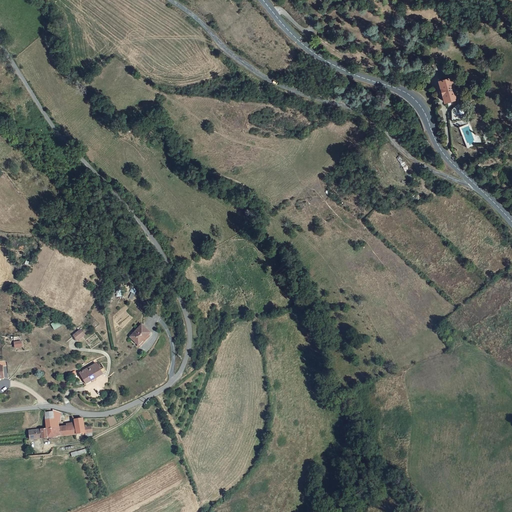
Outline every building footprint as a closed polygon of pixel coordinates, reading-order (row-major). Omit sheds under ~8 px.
[(448,71),(436,74),(447,99),(458,94),(448,71)] [(487,173),(492,177),(496,171),(491,168),(487,173)] [(134,301),(137,291),(131,289),(128,299),(134,301)] [(144,318),(133,332),(140,337),(142,339),(153,325),(144,318)] [(59,319),(52,324),(55,330),(63,325),(59,319)] [(84,323),(76,330),(80,334),(88,328),(84,323)] [(22,340),(14,341),(15,349),(23,347),(22,340)] [(99,357),(83,367),(88,377),(105,366),(104,365),(108,363),(104,356),(100,358),(99,357)] [(43,425),(40,426),(41,434),(43,433),(59,431),(58,419),(57,415),(60,414),(60,411),(65,410),(66,407),(50,404),(50,407),(42,408),(43,425)] [(83,427),(83,423),(81,412),(72,413),(72,415),(74,429),(83,427)] [(74,429),(72,415),(65,416),(65,419),(58,419),(59,431),(74,429)] [(41,434),(40,426),(26,429),(27,436),(41,434)] [(86,442),(71,446),(73,451),(88,446),(86,442)] [(73,457),(87,452),(86,449),(72,453),(73,457)]
